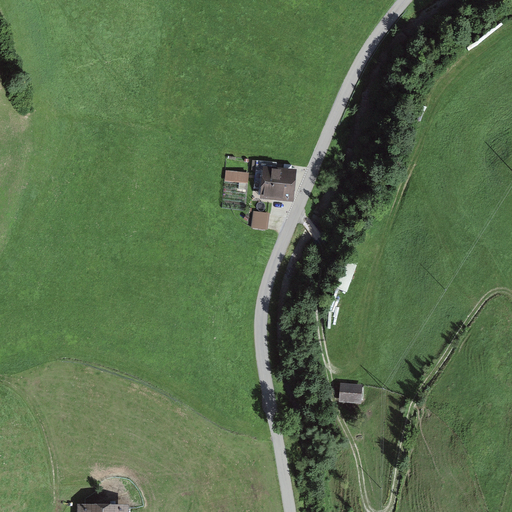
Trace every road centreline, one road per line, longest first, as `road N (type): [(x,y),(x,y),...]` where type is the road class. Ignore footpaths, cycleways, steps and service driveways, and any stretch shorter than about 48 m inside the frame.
road 1 (unclassified): [(290,511),(266,387),(264,293),(356,67),(404,0)]
road 2 (track): [(327,367),(344,370),(356,361),(376,260),(441,97),(511,36)]
road 3 (track): [(295,213),(323,248),(321,341),(371,511)]
road 4 (track): [(386,511),(416,398),(481,302),(497,290),(511,294)]
road 5 (track): [(0,380),(27,394),(48,437),(59,511)]
